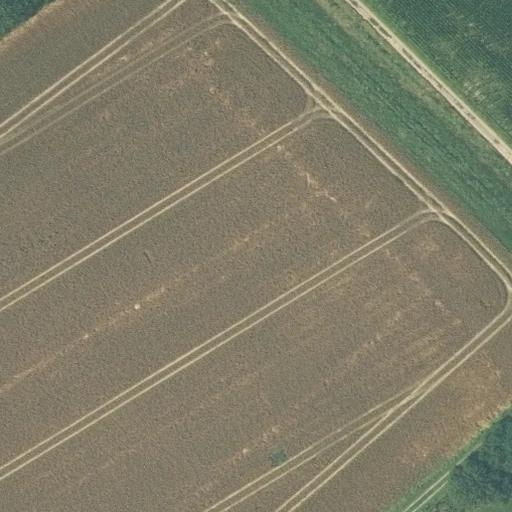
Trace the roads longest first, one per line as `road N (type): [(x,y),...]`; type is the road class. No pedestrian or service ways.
road 1 (track): [(511,160),(347,0)]
road 2 (track): [(409,511),(511,421)]
